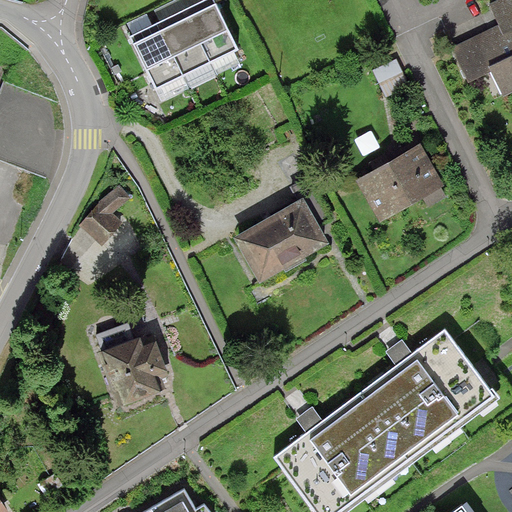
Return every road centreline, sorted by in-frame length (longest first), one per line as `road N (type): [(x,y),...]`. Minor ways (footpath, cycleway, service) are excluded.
road 1 (residential): [(82,511),(511,216)]
road 2 (residential): [(50,35),(86,104),(88,138),(77,176),(0,322)]
